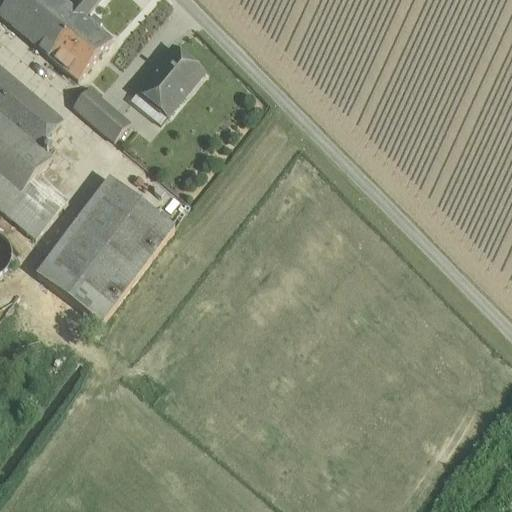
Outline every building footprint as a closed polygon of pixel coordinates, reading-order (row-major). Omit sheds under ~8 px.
[(72,10),(59,0),(14,0),(0,17),(0,19),(47,59),(82,18),(72,10)] [(79,0),(72,10),(82,18),(86,21),(103,0),(79,0)] [(86,21),(82,18),(47,59),(47,60),(78,86),(113,44),(86,21)] [(173,54),(161,70),(159,70),(155,75),(155,77),(139,97),(168,120),(203,78),(173,54)] [(63,126),(0,72),(0,119),(40,153),(63,126)] [(130,128),(89,94),(74,112),(114,147),(130,128)] [(0,119),(0,214),(36,245),(68,208),(38,181),(53,164),(40,153),(0,119)] [(110,184),(37,281),(102,330),(175,233),(110,184)] [(11,266),(13,257),(11,248),(6,241),(0,237),(0,277),(6,273),(11,266)]
